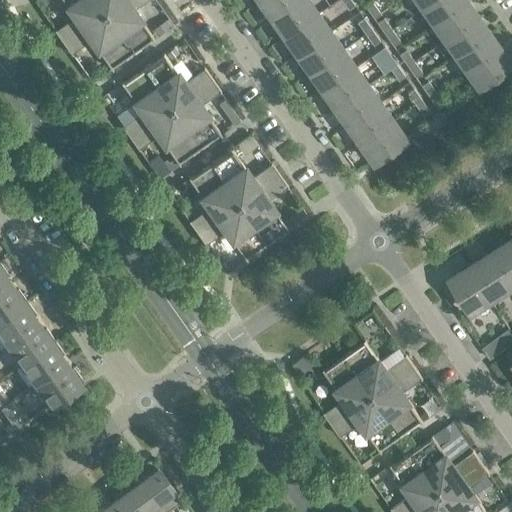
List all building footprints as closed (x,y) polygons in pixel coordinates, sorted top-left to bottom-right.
[(104,13),(94,0),(62,0),(74,16),(54,30),(63,42),(104,13)] [(94,0),(104,13),(121,0),(94,0)] [(147,0),(121,0),(104,13),(132,52),(152,38),(153,40),(154,39),(133,10),(147,0)] [(299,0),(261,0),(257,3),(260,1),(272,18),(269,20),(270,21),(299,0)] [(317,15),(306,0),(299,0),(270,21),(273,19),(285,36),(282,38),(282,39),(317,15)] [(354,5),(350,0),(340,0),(348,10),(354,5)] [(417,0),(422,7),(420,9),(433,0),(417,0)] [(433,0),(420,9),(421,9),(423,8),(434,23),(431,24),(431,25),(466,0),(465,0),(465,1),(464,0),(433,0)] [(467,0),(466,0),(431,25),(432,25),(434,24),(445,38),(442,40),(443,40),(478,15),(476,16),(465,1),(467,0)] [(372,3),(365,7),(373,19),(380,14),(372,3)] [(132,52),(104,13),(63,42),(71,54),(91,40),(111,69),(113,68),(112,66),(132,52)] [(329,32),(317,15),(282,39),(285,37),(297,54),(294,56),(295,56),(329,32)] [(479,15),(478,15),(443,40),(443,41),(445,39),(456,54),(453,56),(454,56),(490,31),(489,30),(487,32),(476,17),(479,15)] [(356,22),(365,34),(371,29),(363,18),(356,22)] [(376,23),(385,34),(391,30),(383,18),(376,23)] [(157,33),(169,25),(165,19),(153,27),(157,33)] [(379,41),(371,29),(365,34),(373,45),(379,41)] [(399,41),(391,30),(385,34),(393,46),(399,41)] [(490,31),(454,56),(454,57),(456,55),(467,70),(464,71),(465,72),(501,47),(500,46),(498,48),(488,33),(490,31)] [(342,50),(329,32),(295,56),(295,57),(298,55),(310,71),(307,73),(307,74),(342,50)] [(178,51),(173,45),(165,51),(170,57),(178,51)] [(501,47),(465,72),(467,71),(479,87),(510,65),(499,49),(501,47)] [(354,68),(342,50),(307,74),(310,72),(322,89),(319,91),(320,92),(354,68)] [(399,54),(407,66),(413,61),(405,50),(399,54)] [(184,81),(163,52),(162,53),(163,55),(143,69),(171,108),(212,79),(204,67),(184,81)] [(381,58),(389,69),(396,64),(388,53),(381,58)] [(421,73),(413,61),(407,66),(415,77),(421,73)] [(404,76),(396,64),(389,69),(397,81),(404,76)] [(366,85),(354,68),(320,92),(323,90),(335,107),(332,109),(366,85)] [(171,108),(143,69),(123,83),(122,81),(121,82),(141,111),(121,125),(130,137),(171,108)] [(220,91),(212,79),(171,108),(199,148),(219,134),(220,135),(221,134),(200,105),(220,91)] [(421,86),(429,97),(435,93),(427,81),(421,86)] [(379,103),(366,85),(332,109),(332,110),(335,107),(347,124),(344,126),(345,127),(379,103)] [(406,93),(414,104),(421,100),(413,88),(406,93)] [(443,104),(435,93),(429,97),(437,109),(443,104)] [(230,105),(225,97),(218,102),(224,110),(230,105)] [(429,111),(421,100),(414,104),(422,116),(429,111)] [(391,121),(379,103),(345,127),(348,125),(360,142),(357,144),(357,145),(391,121)] [(199,148),(171,108),(130,137),(138,149),(158,135),(174,157),(179,164),(180,163),(179,162),(199,148)] [(404,139),(391,121),(357,145),(360,143),(373,161),(404,139)] [(258,144),(250,134),(237,143),(245,153),(258,144)] [(251,177),(230,147),(229,148),(230,150),(210,164),(238,203),(279,175),(271,163),(251,177)] [(179,164),(174,157),(169,161),(166,158),(163,160),(170,170),(179,164)] [(238,203),(210,164),(190,178),(189,176),(188,177),(208,207),(189,221),(197,232),(238,203)] [(287,186),(279,175),(238,203),(266,243),(286,229),(287,231),(288,230),(268,200),(287,186)] [(266,243),(238,203),(197,232),(205,244),(225,230),(246,260),(247,259),(246,257),(266,243)] [(290,217),(283,222),(287,228),(294,223),(290,217)] [(511,285),(511,252),(504,241),(506,244),(489,255),(487,252),(486,252),(509,288),(511,285)] [(509,288),(486,252),(488,255),(470,266),(468,263),(468,264),(490,299),(509,288)] [(8,274),(0,263),(0,290),(10,284),(5,276),(8,274)] [(490,299),(468,264),(470,267),(451,279),(471,311),(490,299)] [(15,291),(10,284),(0,290),(0,319),(27,301),(18,289),(15,291)] [(35,313),(27,301),(0,319),(0,331),(9,343),(37,323),(32,315),(35,313)] [(43,330),(37,323),(9,343),(22,363),(54,340),(46,328),(43,330)] [(494,356),(511,342),(511,333),(508,328),(486,344),(494,356)] [(365,342),(345,356),(373,395),(414,366),(406,354),(386,368),(365,339),(364,340),(365,342)] [(63,353),(54,340),(22,363),(36,383),(65,362),(60,355),(63,353)] [(373,395),(345,356),(325,370),(324,368),(323,369),(344,398),(324,412),(332,424),(373,395)] [(70,370),(65,362),(36,383),(50,403),(82,380),(73,368),(70,370)] [(423,378),(414,366),(373,395),(401,435),(421,421),(422,422),(423,422),(403,392),(423,378)] [(1,390),(0,391),(0,407),(0,408),(9,401),(1,390)] [(401,435),(373,395),(332,424),(340,436),(360,422),(381,451),(382,451),(381,449),(401,435)] [(9,401),(0,408),(14,428),(30,418),(15,397),(9,401)] [(433,437),(413,451),(440,491),(481,462),(473,450),(453,464),(433,435),(431,435),(433,437)] [(410,511),(440,491),(413,451),(392,465),(391,464),(390,465),(411,494),(391,508),(393,511),(410,511)] [(490,474),(481,462),(440,491),(455,511),(487,511),(470,488),(490,474)] [(181,501),(157,469),(134,486),(153,511),(169,511),(168,510),(181,501)] [(153,511),(134,486),(112,502),(119,511),(153,511)] [(455,511),(440,491),(410,511),(455,511)] [(119,511),(112,502),(98,511),(119,511)]
